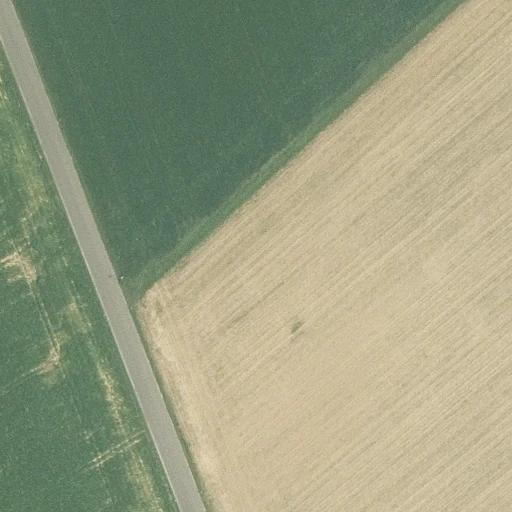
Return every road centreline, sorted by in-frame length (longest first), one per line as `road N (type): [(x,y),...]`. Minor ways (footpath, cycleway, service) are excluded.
road 1 (unclassified): [(192,511),(0,5)]
road 2 (track): [(458,0),(116,312)]
